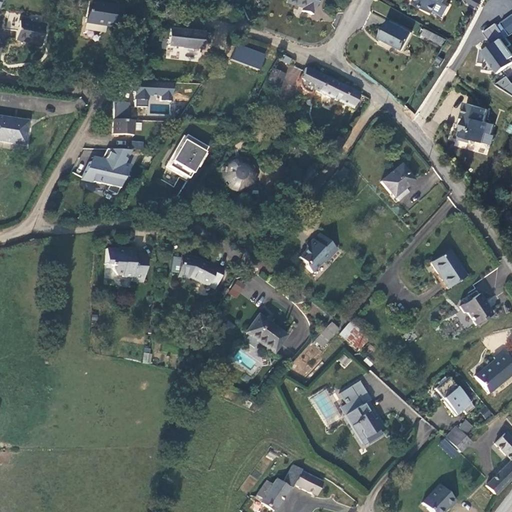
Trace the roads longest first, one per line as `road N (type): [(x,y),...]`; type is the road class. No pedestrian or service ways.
road 1 (unclassified): [(329,65),(414,131),(511,265)]
road 2 (unclassified): [(134,36),(170,16),(195,18),(329,65)]
road 3 (unclassified): [(223,246),(170,228),(31,226)]
road 4 (unclassified): [(31,226),(104,94)]
